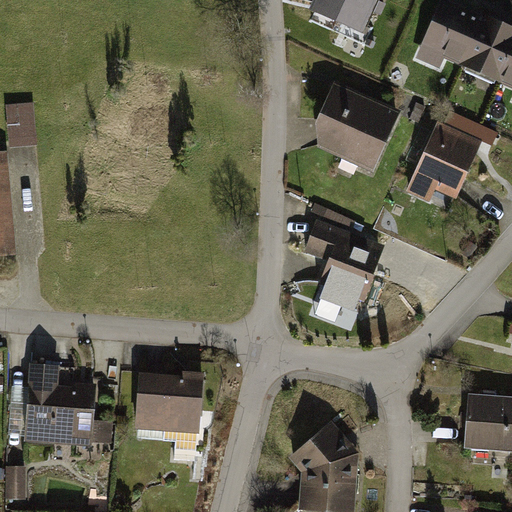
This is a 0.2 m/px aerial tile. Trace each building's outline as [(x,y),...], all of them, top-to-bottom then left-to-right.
[(321,0),(319,5),(362,24),(372,0),(321,0)] [(465,62),(484,19),(470,12),(470,9),(464,7),(459,9),(445,3),(426,45),(465,62)] [(465,62),(501,78),(511,54),(511,30),(484,19),(465,62)] [(511,54),(501,78),(511,82),(511,54)] [(336,87),(322,118),(323,143),(344,153),(342,158),(372,172),(398,115),(336,87)] [(6,107),(10,153),(36,151),(32,105),(6,107)] [(452,125),(493,143),(498,133),(457,114),(452,125)] [(439,126),(417,176),(457,194),(475,153),(465,148),(469,139),(439,126)] [(479,144),(469,139),(465,148),(475,153),(479,144)] [(0,254),(9,253),(0,154),(0,153),(0,254)] [(332,260),(324,281),(364,297),(379,258),(364,252),(368,243),(318,224),(313,238),(323,243),(319,253),(319,255),(332,260)] [(323,243),(313,238),(308,249),(319,253),(323,243)] [(383,249),(368,243),(364,252),(379,258),(383,249)] [(58,366),(32,364),(27,437),(91,442),(95,392),(57,389),(58,366)] [(142,375),(138,425),(178,428),(176,458),(197,460),(203,380),(142,375)] [(511,398),(469,395),(465,447),(511,450),(511,398)] [(127,431),(127,418),(119,418),(118,430),(127,431)] [(307,471),(304,508),(352,511),(356,454),(330,425),(294,456),(307,471)] [(113,449),(111,426),(96,427),(98,450),(113,449)] [(23,498),(24,467),(11,467),(11,498),(23,498)]
